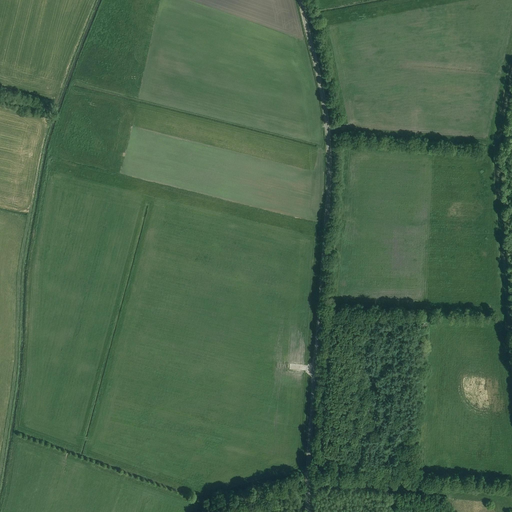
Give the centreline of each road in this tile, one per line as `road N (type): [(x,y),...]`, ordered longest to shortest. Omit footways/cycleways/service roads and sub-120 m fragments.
road 1 (unclassified): [(308,511),(329,174),(325,110),(300,0)]
road 2 (track): [(511,320),(497,161),(511,79)]
